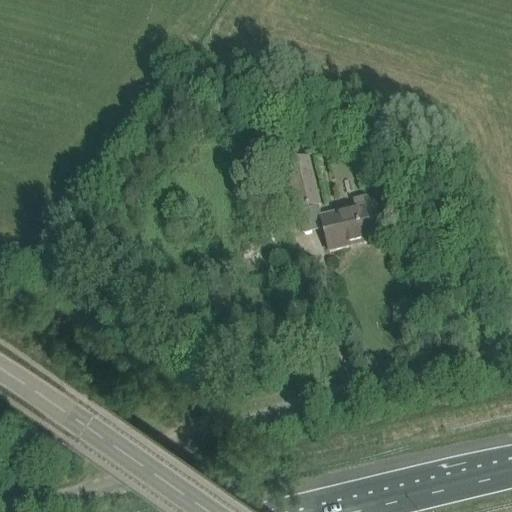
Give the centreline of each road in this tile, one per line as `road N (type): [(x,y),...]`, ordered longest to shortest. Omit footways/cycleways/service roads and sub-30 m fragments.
road 1 (unclassified): [(0,502),(84,495),(240,424),(511,357)]
road 2 (tertiary): [(207,511),(0,369)]
road 3 (motorway): [(511,475),(364,511)]
